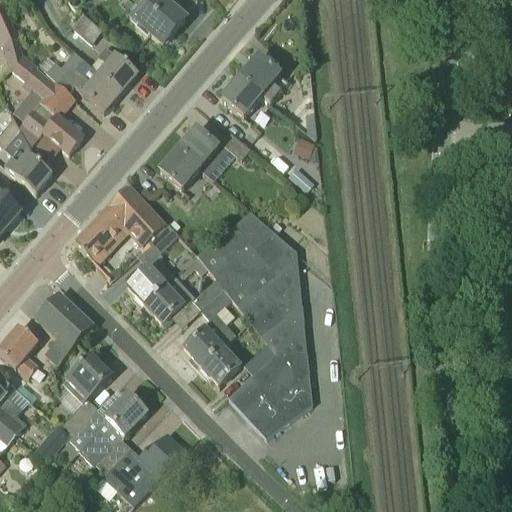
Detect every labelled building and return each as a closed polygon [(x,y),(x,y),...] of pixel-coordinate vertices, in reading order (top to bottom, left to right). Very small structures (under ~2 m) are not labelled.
[(163,51),(185,25),(159,2),(157,0),(144,0),(146,2),(129,22),(139,30),(136,34),(148,44),(151,40),(163,51)] [(3,10),(0,11),(0,50),(4,50),(18,46),(3,10)] [(102,38),(82,21),(72,34),(92,50),(102,38)] [(24,128),(41,143),(43,140),(68,161),(83,144),(58,123),(74,104),(56,89),(45,80),(43,82),(35,75),(37,72),(22,60),(18,46),(4,50),(10,74),(26,86),(24,88),(44,103),(24,128)] [(475,58),(465,57),(464,81),(474,82),(475,58)] [(114,59),(97,79),(120,99),(137,79),(114,59)] [(263,104),(281,82),(258,63),(240,84),(263,104)] [(104,119),(120,99),(97,79),(82,66),(74,76),(78,79),(71,89),(81,99),(104,119)] [(56,89),(66,78),(55,69),(45,80),(56,89)] [(263,104),(240,84),(222,105),(245,125),(263,104)] [(315,145),(316,143),(314,119),(305,119),(307,136),(307,139),(315,145)] [(31,155),(19,134),(13,124),(0,139),(0,151),(14,163),(4,175),(35,200),(51,181),(26,161),(31,155)] [(207,182),(229,155),(241,166),(250,155),(230,139),(217,154),(195,134),(176,156),(201,177),(207,182)] [(315,149),(302,144),(296,159),(309,164),(315,149)] [(201,177),(176,156),(158,177),(184,198),(201,177)] [(314,188),(296,173),(288,182),(306,197),(314,188)] [(0,194),(0,233),(5,237),(21,220),(9,210),(13,205),(0,194)] [(142,254),(148,249),(164,233),(127,195),(73,249),(96,273),(113,256),(108,252),(125,236),(142,254)] [(312,412),(296,259),(250,219),(197,261),(198,263),(208,275),(215,285),(223,295),(233,307),(267,350),(275,360),(251,381),(228,403),(266,444),(312,412)] [(168,230),(175,237),(180,231),(174,225),(168,230)] [(276,239),(282,232),(275,226),(270,233),(276,239)] [(167,230),(164,233),(148,249),(160,261),(179,242),(167,230)] [(198,263),(192,269),(195,273),(201,281),(208,275),(198,263)] [(124,292),(126,294),(144,313),(175,284),(158,264),(127,293),(125,292),(124,292)] [(175,284),(178,287),(189,278),(186,274),(175,284)] [(178,287),(175,284),(144,313),(163,334),(164,333),(163,332),(191,306),(200,316),(223,295),(215,285),(194,305),(178,287)] [(181,353),(200,373),(223,352),(235,341),(217,322),(233,307),(223,295),(200,316),(210,328),(183,354),(181,352),(181,353)] [(57,346),(69,358),(93,333),(58,300),(34,325),(57,346)] [(38,371),(28,363),(38,351),(18,334),(0,355),(0,362),(16,376),(18,375),(28,383),(38,371)] [(56,372),(69,358),(57,346),(44,361),(56,372)] [(243,371),(251,381),(275,360),(267,350),(243,371)] [(223,352),(200,373),(219,395),(220,394),(219,393),(241,372),(223,352)] [(66,388),(75,397),(85,407),(60,434),(72,443),(97,416),(97,415),(88,406),(110,382),(91,362),(66,388)] [(0,430),(14,442),(15,443),(24,433),(10,422),(18,413),(6,403),(14,394),(0,382),(0,430)] [(95,470),(121,445),(146,419),(128,401),(105,424),(97,416),(72,443),(69,446),(95,470)] [(0,466),(0,458),(14,442),(0,430),(0,477),(5,471),(0,466)] [(36,462),(44,469),(68,442),(60,436),(36,462)] [(131,511),(134,511),(186,458),(167,440),(152,455),(149,452),(139,462),(130,454),(105,480),(118,493),(115,496),(131,511)]
